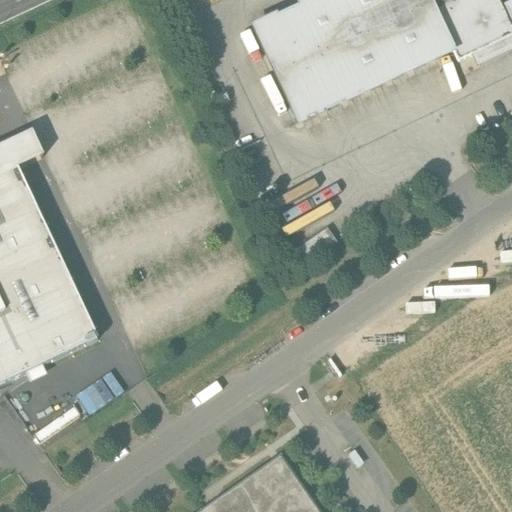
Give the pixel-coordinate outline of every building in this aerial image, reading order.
[(501,0),(317,0),(257,27),(305,135),(478,58),(485,75),(511,63),(511,9),(507,12),(501,0)] [(0,163),(0,395),(103,348),(27,185),(14,157),(0,163)] [(111,373),(77,396),(90,415),(124,392),(111,373)] [(73,410),(33,438),(39,446),(78,418),(73,410)] [(316,511),(281,460),(208,511),(206,511),(316,511)]
